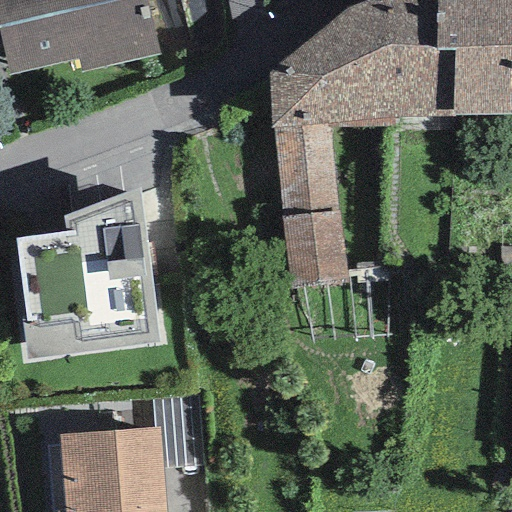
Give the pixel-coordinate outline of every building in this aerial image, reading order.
[(146,0),(0,0),(0,33),(10,73),(77,57),(80,70),(159,51),(146,0)] [(511,0),(360,0),(343,7),(268,69),(269,124),(274,123),(328,120),(380,116),(454,117),(454,112),(511,111),(511,0)] [(336,208),(328,120),(274,123),(279,215),(336,208)] [(65,228),(15,235),(30,355),(158,338),(140,184),(62,213),(65,228)] [(344,266),(336,208),(279,215),(290,289),(346,277),(344,266)] [(397,263),(344,266),(346,277),(290,289),(304,346),(404,336),(397,263)] [(157,425),(57,433),(63,511),(152,511),(163,511),(157,425)]
